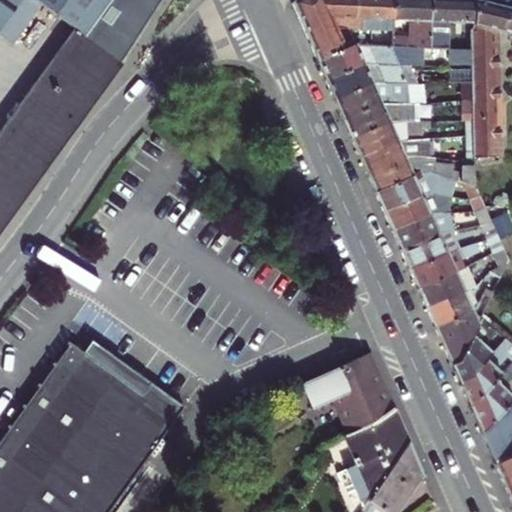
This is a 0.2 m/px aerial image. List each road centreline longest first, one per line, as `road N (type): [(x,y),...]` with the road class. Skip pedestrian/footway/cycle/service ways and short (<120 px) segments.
road 1 (tertiary): [(260,6),(480,511)]
road 2 (tertiary): [(260,6),(203,35),(145,87),(0,276)]
road 3 (unknown): [(132,216),(322,341)]
road 4 (unknown): [(231,380),(84,284)]
road 5 (unknown): [(231,380),(134,511)]
road 6 (unknown): [(84,284),(0,400)]
